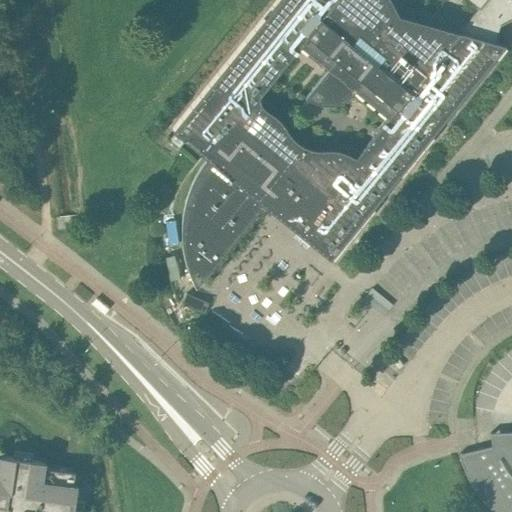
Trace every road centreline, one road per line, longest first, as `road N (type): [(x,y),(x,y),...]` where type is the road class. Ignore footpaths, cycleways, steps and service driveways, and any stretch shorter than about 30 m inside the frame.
road 1 (tertiary): [(148,388),(95,328),(0,251)]
road 2 (tertiary): [(260,486),(148,388)]
road 3 (tertiary): [(148,388),(189,451),(239,503)]
